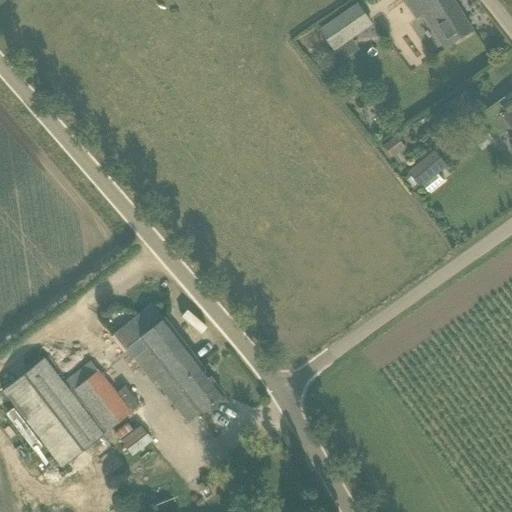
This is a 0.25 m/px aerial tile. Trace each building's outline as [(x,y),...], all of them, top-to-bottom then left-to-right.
[(474,32),(453,0),(406,0),(405,1),(417,20),(424,15),(446,49),(474,32)] [(355,37),(342,17),(322,30),(335,50),(355,37)] [(511,113),(510,111),(506,114),(498,103),(478,117),(496,142),(506,135),(511,143),(511,113)] [(410,171),(423,188),(451,166),(437,149),(410,171)] [(223,396),(152,306),(115,335),(152,384),(155,382),(174,407),(184,399),(198,416),(223,396)] [(102,436),(131,414),(98,372),(97,372),(90,363),(65,382),(62,384),(42,358),(0,390),(61,469),(103,436),(102,436)]
